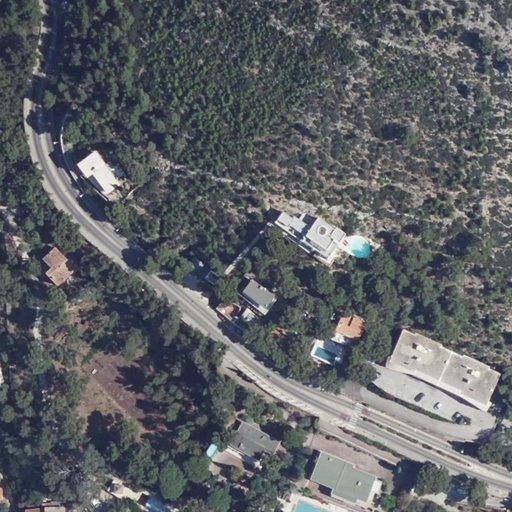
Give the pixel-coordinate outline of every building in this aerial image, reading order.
[(94,153),(77,165),(86,177),(93,172),(108,192),(119,184),(115,180),(123,175),(116,165),(113,167),(108,161),(103,164),(94,153)] [(327,259),(345,233),(337,228),(335,230),(318,218),(312,228),(296,216),(294,219),(283,212),(275,222),(327,259)] [(157,245),(152,250),(160,257),(165,251),(157,245)] [(57,286),(71,273),(73,274),(79,268),(69,257),(66,260),(55,248),(43,259),(46,263),(43,266),(47,272),(45,274),(57,286)] [(196,256),(187,268),(199,276),(207,264),(196,256)] [(211,269),(205,277),(217,287),(224,279),(211,269)] [(253,280),(242,293),(250,299),(247,302),(257,310),(259,306),(264,310),(276,296),(267,288),(265,290),(253,280)] [(222,315),(229,321),(238,311),(231,306),(222,315)] [(308,326),(287,310),(270,332),(283,342),(282,344),(290,350),(308,326)] [(326,340),(332,343),(333,341),(342,346),(341,348),(349,352),(354,343),(356,344),(365,328),(344,316),(334,332),(332,331),(326,340)] [(270,332),(269,334),(282,344),(283,342),(270,332)] [(414,337),(401,332),(387,363),(413,375),(414,371),(462,392),(460,396),(485,407),(500,376),(488,371),(489,368),(461,356),(460,359),(438,349),(440,345),(415,334),(414,337)] [(315,368),(308,364),(302,374),(317,382),(324,368),(317,364),(315,368)] [(227,445),(258,462),(263,452),(272,456),(279,443),(241,422),(227,445)] [(344,462),(321,453),(311,478),(334,487),(332,490),(348,496),(349,495),(354,497),(355,494),(373,501),(381,480),(343,465),(344,462)]
